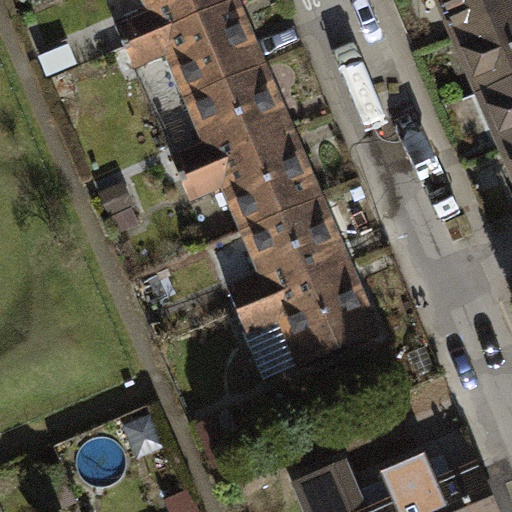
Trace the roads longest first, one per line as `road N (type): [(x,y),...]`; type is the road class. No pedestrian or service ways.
road 1 (residential): [(342,0),(462,280)]
road 2 (residential): [(462,280),(511,395)]
